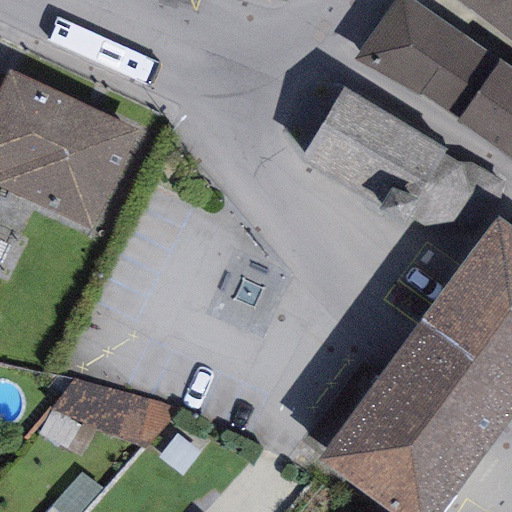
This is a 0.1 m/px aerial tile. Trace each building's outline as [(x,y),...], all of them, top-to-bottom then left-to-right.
[(457,122),(499,61),(412,0),(395,0),(352,60),(420,96),(457,122)] [(511,0),(444,0),(511,51),(511,0)] [(457,122),(495,148),(511,123),(511,70),(499,61),(457,122)] [(136,135),(8,77),(0,93),(0,194),(91,235),(136,135)] [(399,228),(445,155),(346,93),(300,165),(399,228)] [(511,123),(495,148),(511,159),(511,123)] [(447,511),(511,423),(511,239),(495,228),(318,470),(376,511),(447,511)] [(161,409),(74,384),(52,411),(145,448),(166,421),(161,409)] [(174,433),(156,457),(181,476),(199,452),(174,433)] [(82,473),(47,511),(82,511),(103,489),(82,473)]
